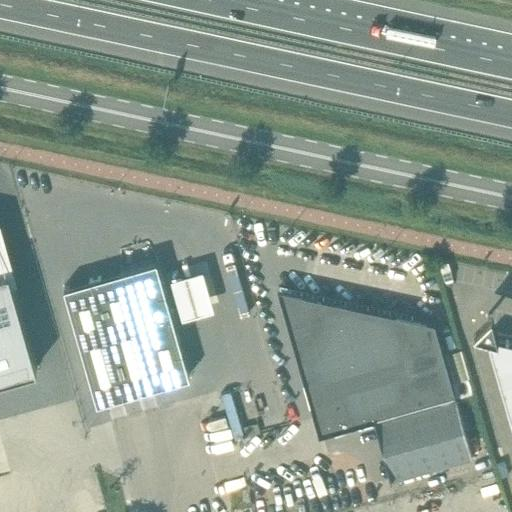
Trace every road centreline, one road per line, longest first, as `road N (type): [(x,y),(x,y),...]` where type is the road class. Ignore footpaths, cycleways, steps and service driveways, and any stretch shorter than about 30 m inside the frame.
road 1 (motorway): [(0,6),(511,117)]
road 2 (secondary): [(0,95),(511,201)]
road 3 (motorway): [(511,67),(199,0)]
